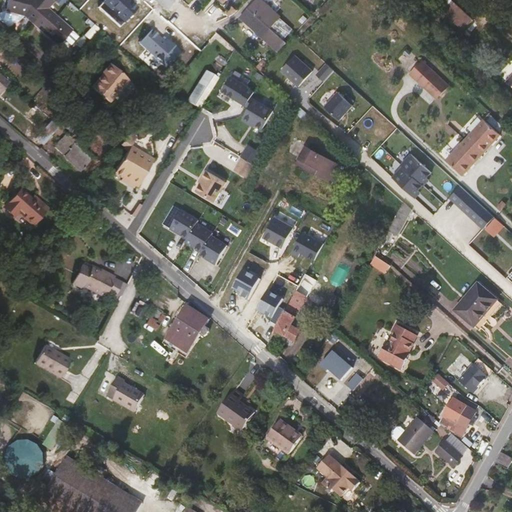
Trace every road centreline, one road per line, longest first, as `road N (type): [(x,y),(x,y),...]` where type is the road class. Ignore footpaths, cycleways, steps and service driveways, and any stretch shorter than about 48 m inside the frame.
road 1 (residential): [(0,125),(440,511)]
road 2 (unknown): [(275,72),(405,202),(511,294)]
road 3 (unknown): [(511,220),(399,119),(412,83)]
road 4 (unknown): [(70,384),(149,256)]
road 5 (unknown): [(203,120),(123,234)]
